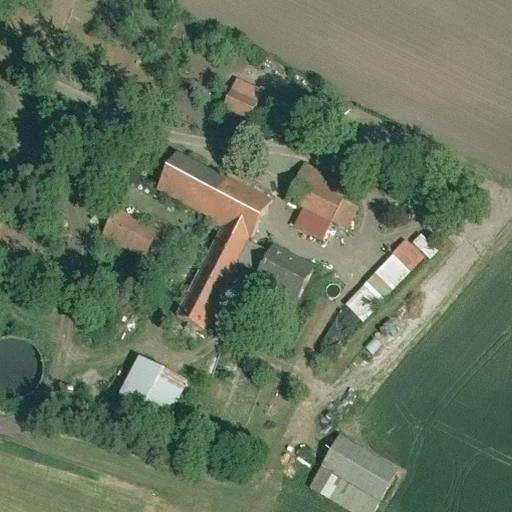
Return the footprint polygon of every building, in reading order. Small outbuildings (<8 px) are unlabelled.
[(265,94),(238,81),(223,114),(251,126),(265,94)] [(259,123),(297,140),(303,127),(265,110),(259,123)] [(228,182),(179,157),(158,197),(208,223),(208,226),(222,233),(175,325),(206,340),(242,270),(253,248),(276,203),(229,179),(228,182)] [(354,188),(307,165),(286,208),(301,215),(293,231),(329,249),(338,230),(349,235),(360,213),(345,206),(354,188)] [(107,241),(152,262),(166,233),(121,212),(107,241)] [(413,248),(407,242),(344,309),(365,329),(428,262),(432,265),(441,255),(423,238),(413,248)] [(318,273),(275,251),(272,257),(253,248),(242,270),(261,280),(257,289),(300,310),(318,273)] [(192,388),(141,362),(120,402),(171,428),(192,388)] [(342,440),(311,494),(341,511),(380,511),(402,475),(342,440)]
